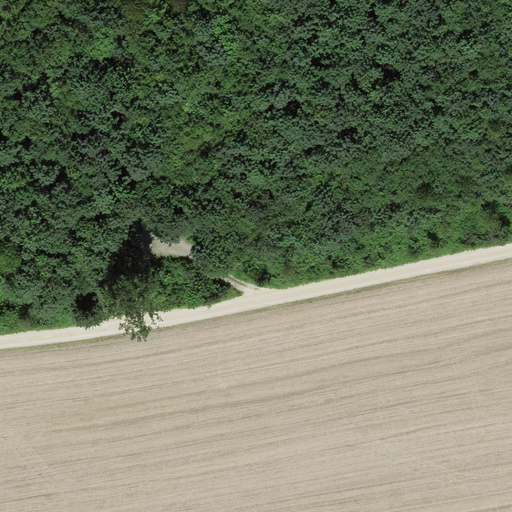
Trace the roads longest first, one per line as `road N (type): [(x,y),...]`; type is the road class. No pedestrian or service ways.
road 1 (track): [(0,338),(134,322),(511,250)]
road 2 (track): [(134,322),(147,223),(105,0)]
road 3 (track): [(147,223),(270,296)]
